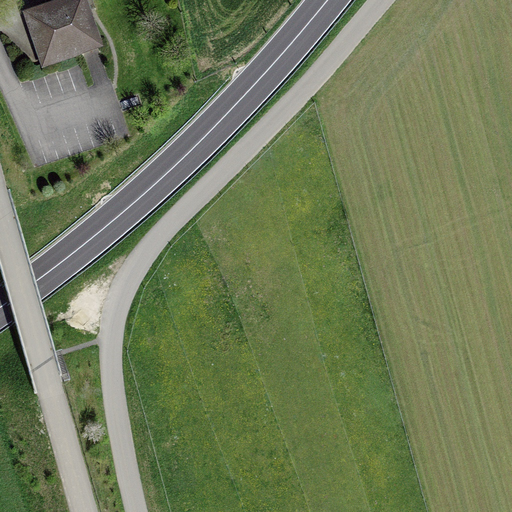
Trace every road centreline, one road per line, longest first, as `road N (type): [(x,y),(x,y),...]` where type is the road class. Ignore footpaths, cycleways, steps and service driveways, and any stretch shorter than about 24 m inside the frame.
road 1 (unclassified): [(382,0),(158,236),(123,288),(113,314),(111,374),(136,511)]
road 2 (primary): [(0,306),(183,156),(326,0)]
road 3 (residential): [(0,218),(80,511)]
